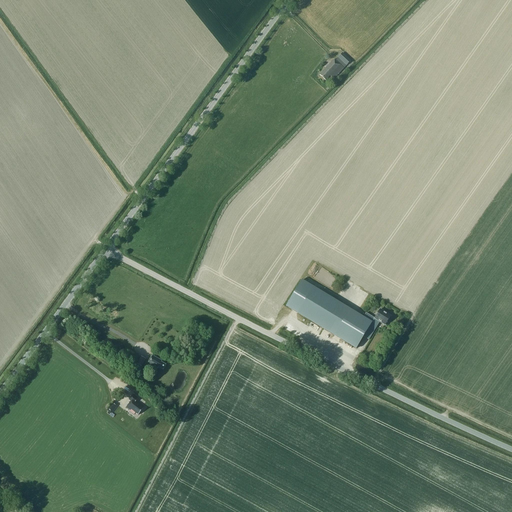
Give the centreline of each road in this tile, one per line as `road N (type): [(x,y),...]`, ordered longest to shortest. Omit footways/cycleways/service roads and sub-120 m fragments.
road 1 (tertiary): [(511,449),(105,250)]
road 2 (tertiary): [(105,250),(292,0)]
road 3 (tertiary): [(0,393),(105,250)]
